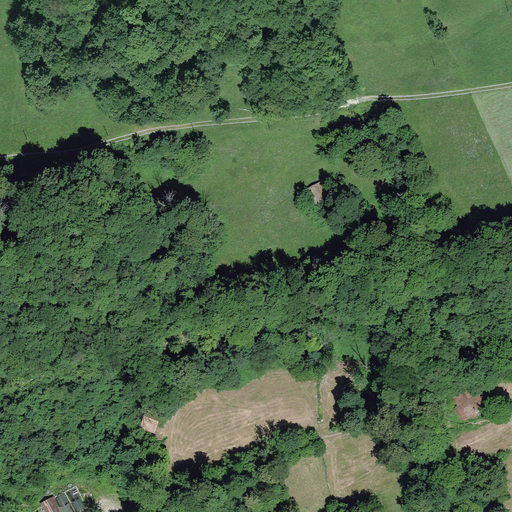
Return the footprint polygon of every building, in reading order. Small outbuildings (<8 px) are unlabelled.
[(305,195),(311,207),(332,195),(325,182),(308,191),(309,193),(305,195)] [(192,225),(197,238),(205,235),(199,221),(192,225)] [(473,383),(451,396),(463,417),(486,404),(473,383)] [(152,433),(160,412),(148,408),(141,429),(152,433)] [(48,507),(50,511),(61,511),(57,503),(48,507)]
